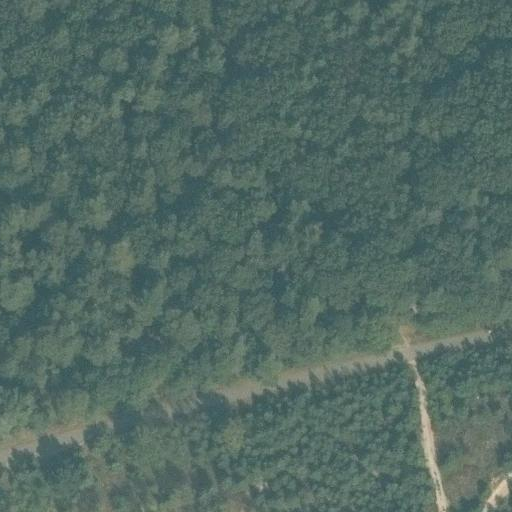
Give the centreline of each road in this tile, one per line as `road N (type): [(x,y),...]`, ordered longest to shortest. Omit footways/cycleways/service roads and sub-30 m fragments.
road 1 (track): [(190,0),(407,355),(421,391),(439,511)]
road 2 (track): [(0,479),(412,366)]
